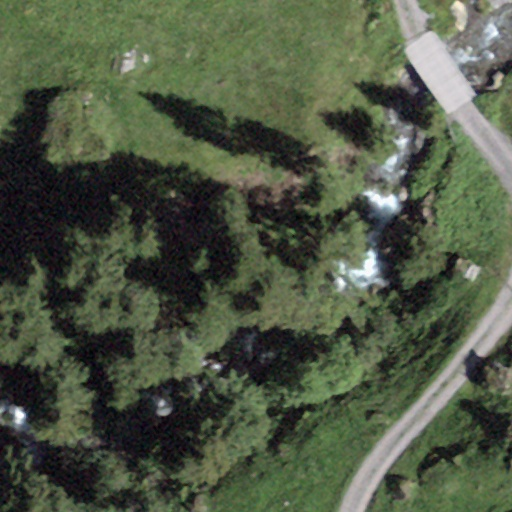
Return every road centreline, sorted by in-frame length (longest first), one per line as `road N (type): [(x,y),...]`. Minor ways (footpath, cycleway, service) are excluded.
road 1 (track): [(511,293),(487,335),(391,445),(352,511)]
road 2 (track): [(409,0),(421,46),(511,167)]
